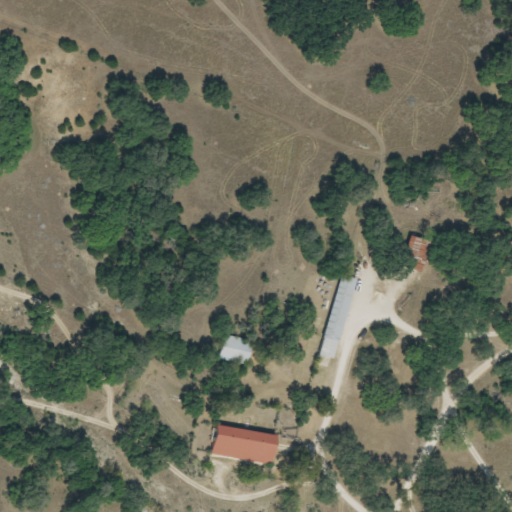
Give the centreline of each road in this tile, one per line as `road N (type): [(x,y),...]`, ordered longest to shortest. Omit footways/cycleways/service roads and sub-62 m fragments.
road 1 (residential): [(0,415),(140,415),(181,459),(229,487),(386,511)]
road 2 (residential): [(140,415),(111,347),(66,311),(0,281)]
road 3 (residential): [(399,511),(465,393),(511,354)]
